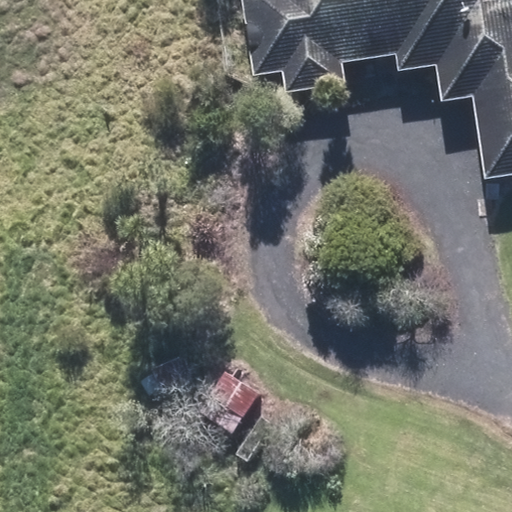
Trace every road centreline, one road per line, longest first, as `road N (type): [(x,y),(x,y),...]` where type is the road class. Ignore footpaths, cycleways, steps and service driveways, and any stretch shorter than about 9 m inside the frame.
road 1 (track): [(511,359),(464,240),(406,163),(333,156),(271,178),(258,251),(275,286),(362,349)]
road 2 (track): [(362,349),(511,384)]
